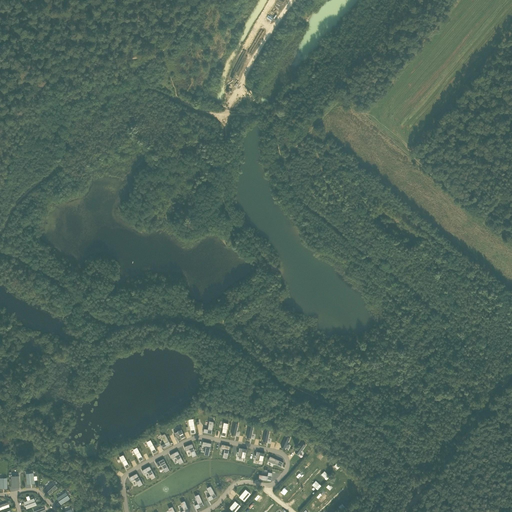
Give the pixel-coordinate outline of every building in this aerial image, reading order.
[(204,428),(203,433),(212,434),(214,421),(209,421),(208,429),(204,428)] [(181,429),(174,432),(178,440),(185,437),(181,429)] [(165,433),(160,436),(164,443),(161,445),(163,449),(171,444),(165,433)] [(286,436),(281,447),(285,449),(290,437),(286,436)] [(151,439),(147,441),(153,454),(157,452),(151,439)] [(203,441),(202,446),(206,446),(204,455),(209,456),(211,443),(203,441)] [(302,442),(295,452),(298,455),(306,445),(302,442)] [(192,443),(184,446),(186,450),(189,449),(192,457),(197,455),(192,443)] [(222,444),(221,448),(224,449),(222,457),(227,458),(230,446),(222,444)] [(137,447),(133,449),(140,461),(144,459),(137,447)] [(239,447),(238,456),(245,458),(247,449),(239,447)] [(178,451),(170,455),(172,458),(175,457),(180,464),(184,462),(178,451)] [(257,451),(255,459),(263,461),(265,453),(257,451)] [(124,454),(120,456),(126,468),(130,466),(124,454)] [(270,456),(268,460),(282,467),(284,462),(270,456)] [(164,458),(156,463),(158,466),(161,465),(165,472),(170,470),(164,458)] [(301,467),(306,472),(310,467),(305,462),(301,467)] [(150,466),(142,470),(144,474),(148,472),(152,479),(156,477),(150,466)] [(294,474),(300,479),(304,474),(298,469),(294,474)] [(259,474),(258,479),(271,481),(273,473),(268,472),(268,476),(259,474)] [(35,483),(34,473),(26,474),(27,484),(35,483)] [(137,473),(129,477),(131,481),(135,479),(139,486),(143,484),(137,473)] [(19,476),(12,476),(11,476),(12,488),(20,487),(19,476)] [(316,480),(311,485),(317,490),(321,486),(316,480)] [(290,490),(293,485),(288,481),(284,485),(290,490)] [(53,482),(45,489),(50,495),(58,488),(53,482)] [(331,482),(327,486),(333,491),(336,488),(331,482)] [(211,486),(206,488),(210,495),(207,497),(209,501),(217,497),(211,486)] [(279,491),(284,496),(287,492),(282,487),(279,491)] [(310,499),(313,494),(306,490),(304,493),(307,495),(306,497),(310,499)] [(251,494),(248,491),(241,499),(244,501),(251,494)] [(66,492),(57,498),(61,505),(70,498),(66,492)] [(199,494),(194,496),(198,503),(195,505),(196,509),(204,505),(199,494)] [(261,502),(264,499),(259,494),(256,498),(261,502)] [(27,509),(37,505),(34,498),(24,502),(27,509)] [(296,503),(302,507),(306,503),(300,498),(296,503)] [(185,500),(180,502),(184,510),(180,511),(189,511),(190,511),(185,500)] [(235,511),(241,506),(237,503),(231,510),(234,511),(235,511)]
